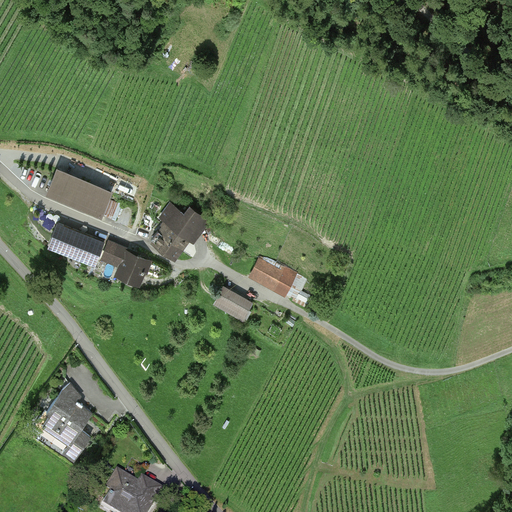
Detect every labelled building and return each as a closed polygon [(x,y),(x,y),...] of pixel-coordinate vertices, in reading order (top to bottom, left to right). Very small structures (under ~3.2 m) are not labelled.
[(47,191),(102,215),(113,188),(57,165),(47,191)] [(123,204),(112,199),(105,215),(117,219),(123,204)] [(194,241),(211,219),(191,204),(185,212),(171,201),(159,216),(163,219),(160,223),(161,224),(152,236),(153,237),(151,241),(175,259),(191,239),(194,241)] [(105,239),(57,220),(48,244),(96,262),(105,239)] [(148,272),(154,260),(109,240),(102,257),(119,264),(115,272),(140,284),(146,271),(148,272)] [(248,276),(286,296),(298,273),(284,265),(282,268),(259,256),(248,276)] [(244,318),(254,301),(224,284),(214,301),(244,318)] [(82,428),(93,411),(76,400),(81,393),(70,381),(64,387),(46,411),(49,414),(43,424),(68,442),(63,451),(75,459),(92,435),(82,428)] [(139,480),(118,468),(106,488),(111,490),(103,504),(115,511),(150,511),(165,488),(142,475),(139,480)]
